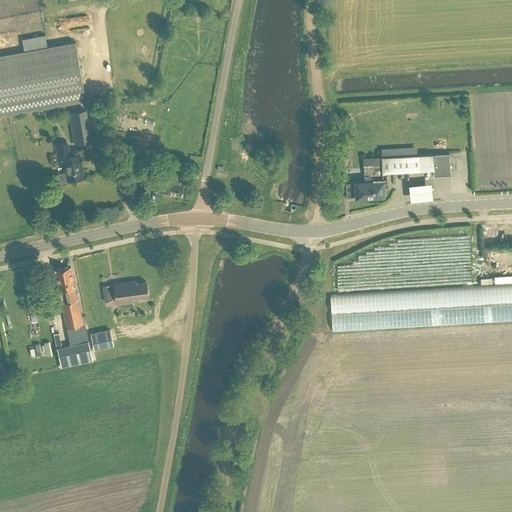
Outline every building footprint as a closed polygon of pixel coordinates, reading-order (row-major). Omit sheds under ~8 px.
[(0,116),(86,102),(76,42),(0,54),(0,116)] [(69,112),(75,144),(93,140),(88,109),(69,112)] [(129,143),(128,150),(145,153),(148,138),(127,134),(125,143),(129,143)] [(84,177),(80,153),(69,155),(67,142),(56,144),(60,167),(63,166),(64,172),(58,173),(60,184),(66,183),(68,180),(84,177)] [(382,178),(382,172),(433,169),(433,176),(451,175),(450,153),(417,155),(416,147),(380,149),(381,157),(363,157),(364,179),(364,181),(355,181),(355,182),(345,182),(346,197),(347,197),(347,198),(366,197),(366,196),(383,195),(383,187),(387,187),(386,178),(382,178)] [(170,175),(171,166),(155,164),(154,172),(170,175)] [(182,195),(183,184),(180,184),(181,177),(174,176),(173,182),(158,180),(157,191),(182,195)] [(430,183),(409,185),(411,200),(432,198),(430,183)] [(55,269),(62,302),(61,302),(67,327),(87,323),(85,316),(82,316),(78,299),(77,299),(75,287),(71,266),(55,269)] [(147,281),(137,282),(137,280),(114,283),(117,302),(140,299),(140,297),(149,296),(147,281)] [(511,283),(326,293),(328,330),(511,320),(511,283)] [(103,299),(112,298),(110,286),(101,287),(103,299)] [(29,307),(32,322),(37,321),(39,305),(29,307)] [(110,329),(90,333),(94,350),(114,346),(110,329)]
